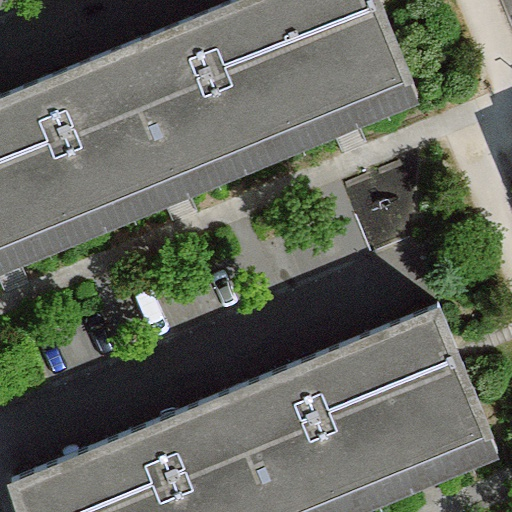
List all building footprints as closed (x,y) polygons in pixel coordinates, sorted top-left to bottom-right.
[(230,0),(189,17),(243,145),(415,74),(383,0),(230,0)] [(49,77),(99,203),(243,145),(189,17),(49,77)] [(49,77),(0,95),(0,243),(99,203),(49,77)] [(296,360),(348,487),(492,428),(440,301),(296,360)] [(155,418),(192,511),(286,511),(348,487),(296,360),(155,418)] [(192,511),(155,418),(14,476),(25,511),(192,511)]
